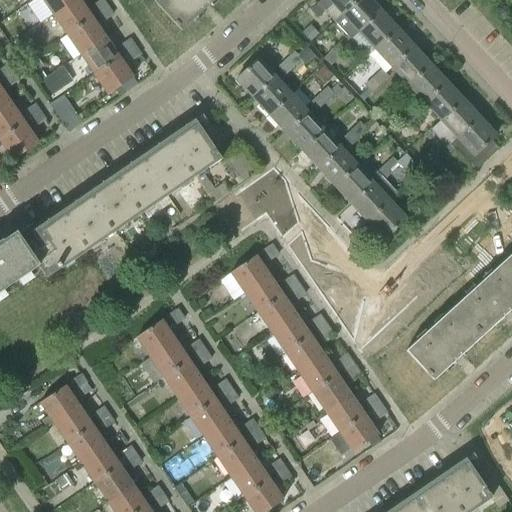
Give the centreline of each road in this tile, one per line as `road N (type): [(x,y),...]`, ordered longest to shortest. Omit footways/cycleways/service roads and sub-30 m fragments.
road 1 (residential): [(0,205),(204,62),(274,0)]
road 2 (residential): [(317,511),(415,443),(511,359)]
road 3 (residential): [(511,99),(421,0)]
